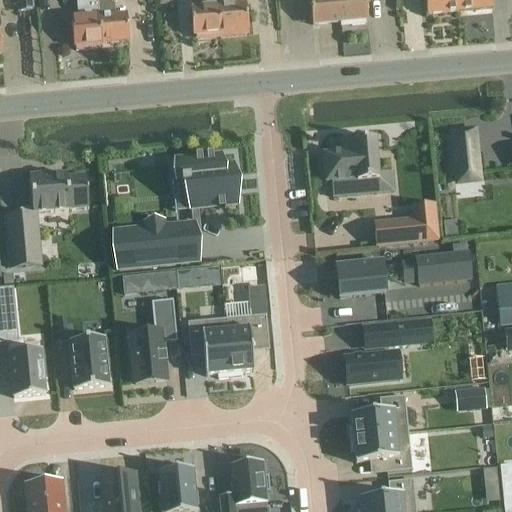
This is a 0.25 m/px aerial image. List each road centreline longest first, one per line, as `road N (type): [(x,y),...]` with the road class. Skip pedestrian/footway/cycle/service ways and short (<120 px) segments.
road 1 (residential): [(298,418),(25,446),(0,463)]
road 2 (residential): [(0,114),(267,88)]
road 3 (residential): [(267,88),(511,61)]
road 4 (residential): [(284,267),(267,88)]
road 5 (unclassified): [(298,418),(284,267)]
